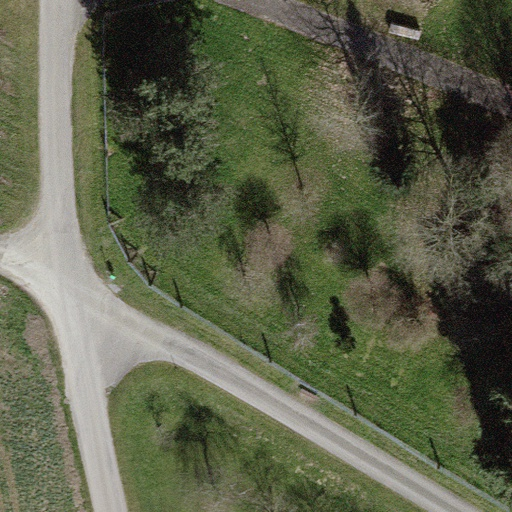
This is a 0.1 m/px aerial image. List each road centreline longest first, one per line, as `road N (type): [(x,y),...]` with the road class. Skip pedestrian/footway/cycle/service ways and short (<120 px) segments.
road 1 (unclassified): [(454,511),(63,278)]
road 2 (unclassified): [(63,278),(59,0)]
road 3 (unclassified): [(112,511),(63,278)]
